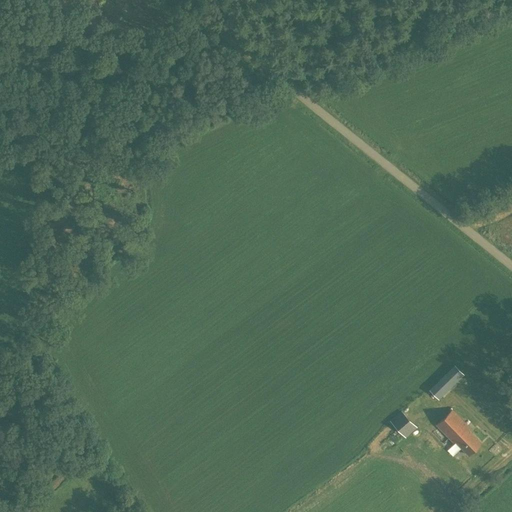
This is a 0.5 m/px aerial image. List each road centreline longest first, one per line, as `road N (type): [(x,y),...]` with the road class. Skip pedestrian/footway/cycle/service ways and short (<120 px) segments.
road 1 (unclassified): [(511,262),(181,0)]
road 2 (track): [(249,54),(371,0)]
